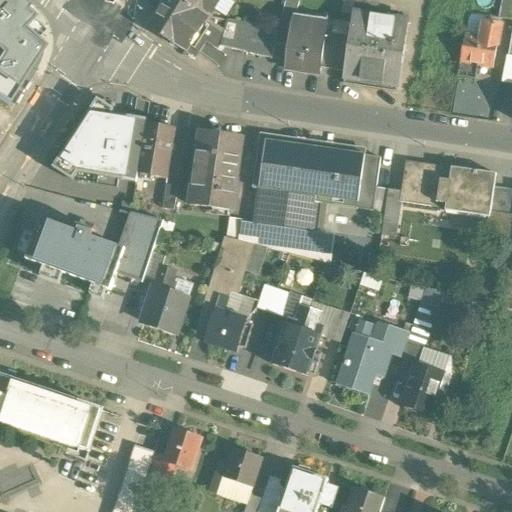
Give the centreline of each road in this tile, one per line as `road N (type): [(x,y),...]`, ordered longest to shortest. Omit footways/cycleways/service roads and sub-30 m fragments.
road 1 (residential): [(0,326),(511,501)]
road 2 (residential): [(511,140),(221,94),(161,74),(95,33)]
road 3 (tertiary): [(0,180),(95,33)]
